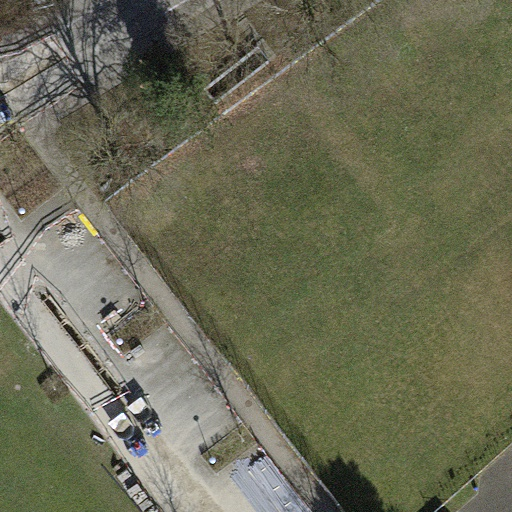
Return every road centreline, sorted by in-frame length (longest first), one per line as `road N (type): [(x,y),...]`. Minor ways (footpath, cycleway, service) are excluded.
road 1 (residential): [(0,217),(10,252),(198,511)]
road 2 (residential): [(0,92),(32,88),(163,0)]
